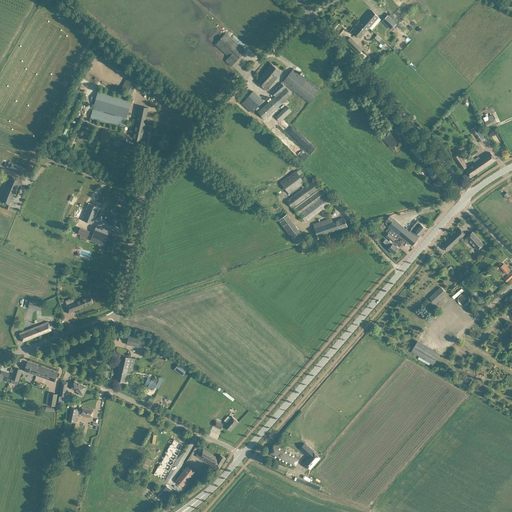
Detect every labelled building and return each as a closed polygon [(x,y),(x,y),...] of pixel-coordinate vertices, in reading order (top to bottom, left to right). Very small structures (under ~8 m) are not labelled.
[(379,16),(375,13),(372,10),(362,21),(370,27),(379,16)] [(394,29),(392,27),(396,23),(388,15),(383,21),(391,29),(392,30),(394,29)] [(381,19),(379,16),(370,27),(372,29),(381,19)] [(360,38),(365,32),(370,27),(362,21),(353,31),(360,38)] [(225,60),(228,62),(231,66),(245,51),(226,33),(215,44),(229,57),(225,60)] [(385,42),(377,34),(374,37),(382,45),(385,42)] [(346,41),(359,53),(362,50),(350,37),(346,41)] [(271,63),(257,81),(257,82),(267,90),(282,71),(271,63)] [(320,89),(293,68),(283,82),(309,103),(320,89)] [(122,88),(131,93),(139,79),(130,74),(122,88)] [(258,112),(264,119),(292,94),(282,83),(272,92),(275,96),(258,112)] [(94,108),(121,116),(126,117),(131,98),(100,89),(94,108)] [(263,100),(257,94),(253,91),(242,103),(252,112),(263,100)] [(131,131),(135,132),(133,139),(141,141),(148,108),(140,106),(136,126),(132,125),(131,131)] [(287,106),(275,116),(280,122),(291,111),(287,106)] [(97,120),(118,127),(123,128),(125,119),(99,111),(97,120)] [(487,126),(495,122),(493,117),(485,121),(487,126)] [(85,124),(82,132),(90,136),(94,128),(85,124)] [(475,134),(480,131),(477,125),(471,129),(475,134)] [(111,130),(105,129),(100,149),(106,150),(109,137),(110,133),(111,130)] [(118,131),(116,138),(123,140),(121,146),(128,147),(129,140),(132,141),(133,136),(122,133),(122,132),(118,131)] [(390,132),(388,134),(394,142),(396,140),(390,132)] [(497,133),(492,135),(495,143),(500,141),(497,133)] [(426,154),(425,154),(416,143),(410,148),(419,159),(426,154)] [(474,146),(475,146),(474,146),(468,150),(471,155),(472,155),(471,154),(476,151),(477,152),(478,151),(477,151),(474,146)] [(465,170),(470,177),(496,160),(490,152),(480,159),(478,157),(473,160),(475,163),(465,170)] [(453,156),(463,170),(467,167),(460,156),(458,153),(458,154),(454,157),(454,156),(453,156)] [(6,167),(21,173),(26,175),(28,170),(8,162),(6,167)] [(437,170),(433,163),(425,168),(430,177),(431,176),(434,180),(440,176),(436,170),(437,170)] [(301,186),(303,188),(287,200),(293,208),(294,207),(299,215),(300,214),(306,222),(334,201),(328,193),(327,194),(322,186),(320,187),(314,180),(306,185),(295,171),(280,182),(290,194),(301,186)] [(2,201),(4,202),(9,204),(19,179),(12,176),(2,201)] [(335,206),(345,215),(348,219),(352,215),(339,202),(335,206)] [(90,204),(86,215),(84,220),(92,223),(99,207),(90,204)] [(102,205),(97,216),(104,219),(109,208),(102,205)] [(279,220),(296,244),(305,237),(287,212),(278,219),(279,220)] [(116,215),(112,213),(108,223),(112,225),(116,215)] [(387,220),(385,223),(388,226),(394,219),(390,216),(389,215),(386,220),(387,220)] [(313,224),(316,231),(317,236),(347,226),(344,218),(336,221),(335,220),(332,221),(331,218),(313,224)] [(394,219),(388,226),(389,226),(399,234),(399,235),(405,239),(412,245),(413,243),(416,240),(421,235),(423,232),(424,231),(426,228),(418,221),(417,221),(411,228),(412,228),(409,232),(401,225),(394,219)] [(110,230),(97,225),(94,232),(92,238),(102,242),(103,239),(109,242),(108,251),(116,253),(119,237),(110,235),(108,234),(110,230)] [(83,238),(87,239),(90,232),(80,228),(78,233),(84,236),(83,238)] [(388,233),(386,236),(392,241),(393,241),(395,239),(398,235),(391,228),(387,232),(388,233)] [(442,246),(447,251),(465,234),(460,229),(442,246)] [(472,232),(467,236),(466,237),(478,249),(483,244),(472,232)] [(389,241),(386,244),(389,247),(388,248),(394,254),(399,248),(396,246),(397,245),(393,242),(393,243),(392,243),(390,241),(390,242),(389,241)] [(500,263),(494,269),(496,271),(498,269),(500,272),(503,270),(506,273),(510,270),(504,263),(502,265),(500,263)] [(435,303),(446,292),(441,287),(430,297),(435,303)] [(462,288),(452,296),(454,298),(463,290),(462,288)] [(79,308),(81,308),(93,303),(90,296),(75,302),(75,301),(65,305),(68,313),(80,309),(79,308)] [(29,308),(42,310),(43,301),(31,299),(29,308)] [(52,330),(48,322),(19,333),(21,337),(23,342),(52,330)] [(127,344),(138,347),(143,348),(145,340),(129,336),(127,344)] [(417,341),(411,352),(419,356),(426,360),(426,361),(430,363),(433,364),(439,354),(417,341)] [(157,346),(162,349),(166,353),(168,351),(163,348),(158,344),(157,346)] [(122,355),(119,366),(128,368),(130,357),(122,355)] [(25,370),(37,375),(40,366),(28,362),(25,370)] [(179,363),(174,370),(183,376),(188,369),(179,363)] [(37,375),(54,381),(58,373),(40,366),(37,375)] [(127,373),(128,368),(119,366),(116,380),(125,382),(126,377),(127,373)] [(18,380),(19,380),(22,369),(15,367),(12,378),(18,380)] [(161,376),(155,387),(159,389),(165,378),(161,376)] [(148,377),(144,385),(154,389),(155,387),(158,382),(155,380),(148,377)] [(67,387),(68,382),(62,381),(61,386),(59,400),(64,401),(65,397),(67,387)] [(71,388),(79,392),(78,394),(83,396),(87,387),(75,381),(71,388)] [(126,387),(124,389),(143,399),(146,394),(143,393),(142,393),(141,392),(140,392),(138,391),(136,390),(135,389),(127,385),(126,387)] [(50,393),(48,404),(55,405),(57,394),(50,393)] [(69,419),(69,421),(75,423),(77,415),(80,415),(92,417),(93,409),(82,406),(81,410),(72,408),(69,419)] [(231,431),(239,422),(232,416),(224,425),(231,431)] [(221,429),(223,424),(216,420),(213,425),(221,429)] [(159,465),(154,474),(164,480),(169,471),(168,470),(177,455),(181,450),(180,449),(183,444),(174,439),(171,444),(170,444),(167,450),(168,450),(160,465),(159,465)] [(300,448),(309,456),(303,463),(310,469),(320,458),(304,443),(300,448)] [(274,444),(269,454),(295,466),(299,457),(274,444)] [(218,458),(203,449),(202,451),(200,449),(196,455),(219,469),(226,458),(220,454),(218,458)] [(138,465),(148,470),(152,460),(143,455),(138,465)] [(177,481),(183,486),(195,472),(188,466),(177,481)] [(161,493),(160,495),(163,498),(166,495),(167,494),(168,495),(171,492),(169,491),(171,489),(167,486),(163,491),(161,493)]
